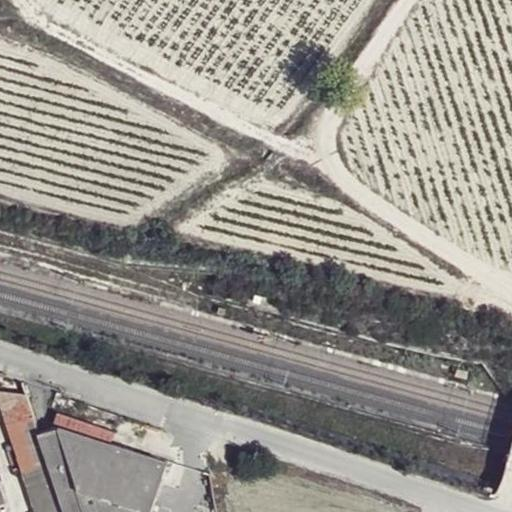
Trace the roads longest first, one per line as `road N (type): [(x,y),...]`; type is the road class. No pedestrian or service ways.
road 1 (track): [(511,285),(369,200),(312,149),(37,24),(18,0)]
road 2 (residential): [(474,511),(0,352)]
road 3 (track): [(312,149),(409,0)]
road 4 (track): [(0,247),(165,292)]
